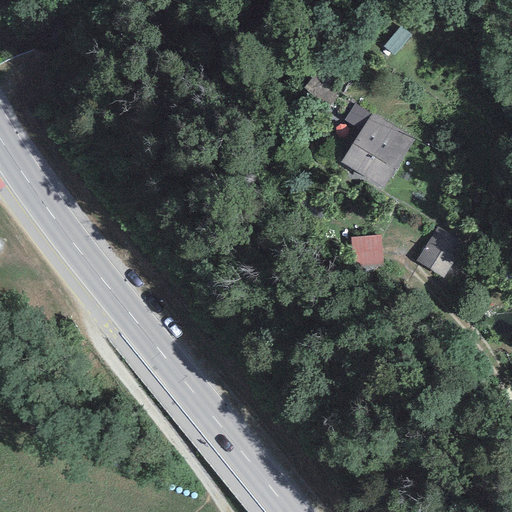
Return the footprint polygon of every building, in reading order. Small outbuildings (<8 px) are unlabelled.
[(411,35),(401,26),(384,47),(394,55),(411,35)] [(356,103),(345,120),(360,131),(372,114),(356,103)] [(360,131),(341,162),(383,187),(414,140),(372,114),(360,131)] [(416,261),(444,279),(465,244),(437,227),(416,261)] [(381,236),(351,238),(353,266),(383,264),(381,236)]
